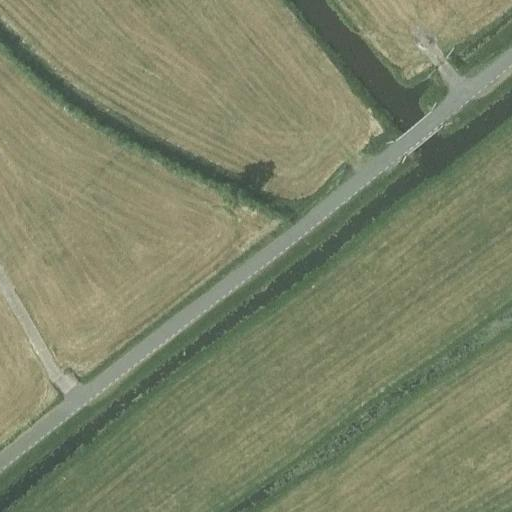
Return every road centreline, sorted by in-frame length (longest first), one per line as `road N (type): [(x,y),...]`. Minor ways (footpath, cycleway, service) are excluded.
road 1 (unclassified): [(0,465),(511,56)]
road 2 (track): [(0,275),(74,402)]
